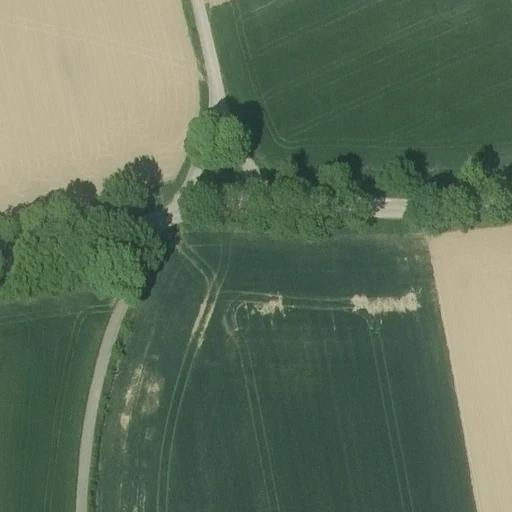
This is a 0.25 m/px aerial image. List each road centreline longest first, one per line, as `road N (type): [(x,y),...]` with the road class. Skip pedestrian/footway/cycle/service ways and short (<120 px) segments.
road 1 (unclassified): [(146,222),(145,247),(96,385),(80,511)]
road 2 (unclassified): [(270,199),(384,208),(511,202)]
road 3 (unclassified): [(146,222),(0,266)]
